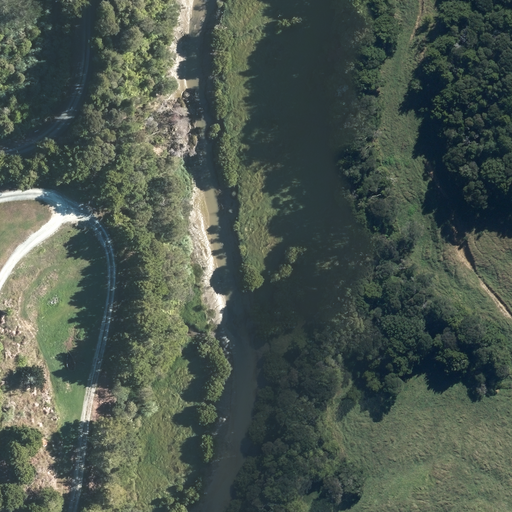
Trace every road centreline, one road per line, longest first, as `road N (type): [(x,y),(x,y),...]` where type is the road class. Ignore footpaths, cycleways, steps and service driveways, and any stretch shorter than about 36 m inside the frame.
road 1 (track): [(80,511),(114,312),(106,225),(63,175),(46,135)]
road 2 (unclassified): [(0,156),(46,135),(63,101),(72,0)]
road 3 (track): [(63,175),(46,221),(17,251),(0,286)]
